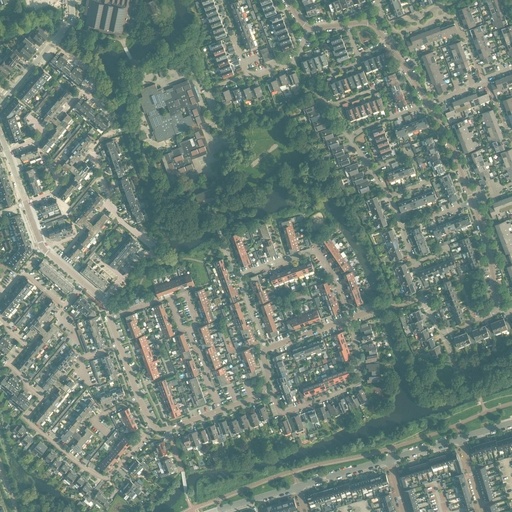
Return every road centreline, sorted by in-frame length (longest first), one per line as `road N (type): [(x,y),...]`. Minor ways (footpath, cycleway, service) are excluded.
road 1 (residential): [(0,319),(25,344),(9,364),(42,399),(25,418),(80,466),(108,478),(154,426)]
road 2 (residential): [(263,389),(278,415),(359,382),(346,319)]
road 3 (residential): [(122,277),(151,248),(106,205),(90,151)]
road 4 (residential): [(346,319),(316,250),(237,276)]
